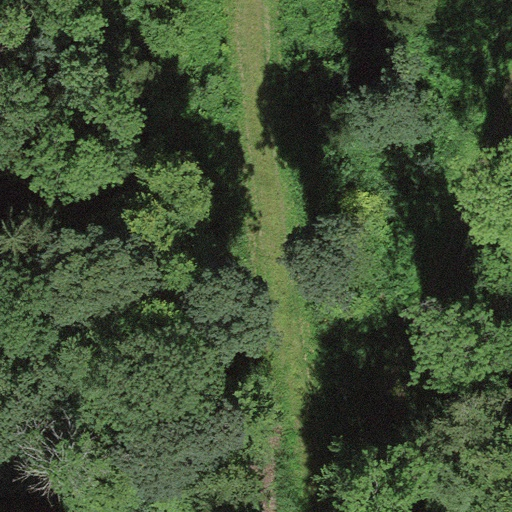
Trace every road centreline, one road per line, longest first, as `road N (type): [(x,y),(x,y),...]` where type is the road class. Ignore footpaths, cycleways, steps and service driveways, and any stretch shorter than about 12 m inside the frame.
road 1 (track): [(316,511),(241,0)]
road 2 (track): [(339,511),(511,108)]
